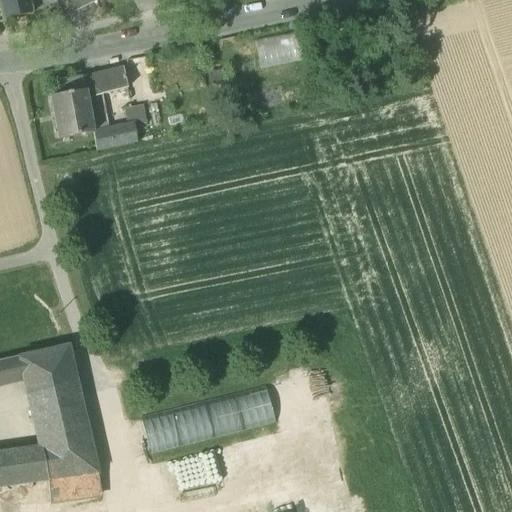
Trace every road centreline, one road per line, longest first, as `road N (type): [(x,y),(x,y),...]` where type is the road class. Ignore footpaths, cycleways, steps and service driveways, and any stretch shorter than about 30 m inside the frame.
road 1 (tertiary): [(341,0),(10,69)]
road 2 (unclassified): [(10,69),(88,387)]
road 3 (track): [(118,511),(88,387)]
